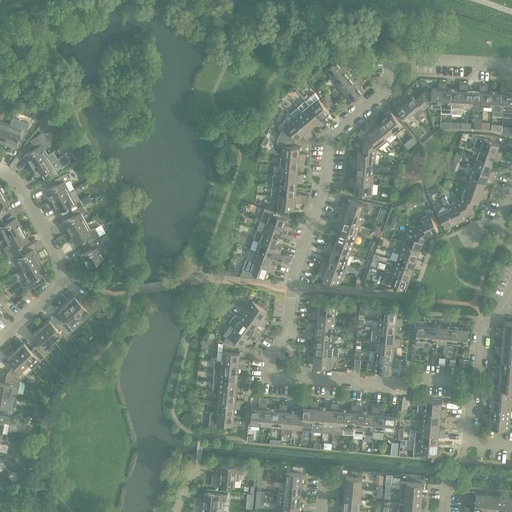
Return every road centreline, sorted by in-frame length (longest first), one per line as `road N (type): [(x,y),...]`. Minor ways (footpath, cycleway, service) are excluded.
road 1 (residential): [(471,381),(273,377),(268,367),(287,329),(292,277),(324,189),(330,141),(387,89),(390,63),(511,65)]
road 2 (residential): [(0,168),(15,175),(62,276),(0,344)]
